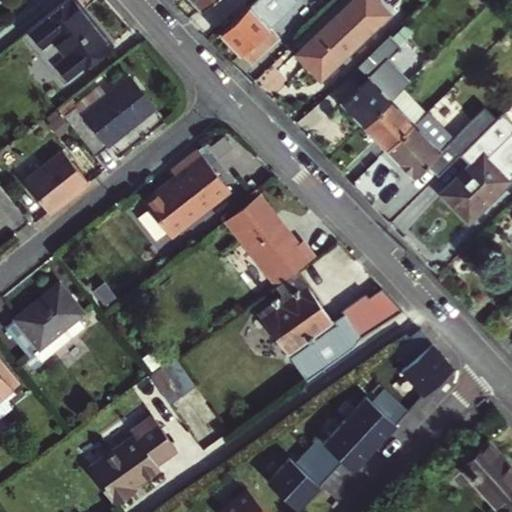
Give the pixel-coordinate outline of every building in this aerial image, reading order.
[(80,0),(69,0),(28,33),(67,83),(115,44),(80,0)] [(195,0),(204,9),(213,0),(195,0)] [(255,0),(223,31),(254,64),(282,37),(269,22),(263,16),(279,0),(255,0)] [(279,0),(263,16),(269,22),(291,0),(279,0)] [(392,11),(381,0),(352,0),(299,50),(323,76),(392,11)] [(364,122),(392,96),(405,83),(383,60),(380,63),(370,53),(350,72),(360,83),(343,99),(364,122)] [(67,114),(73,122),(97,151),(155,106),(131,77),(87,111),(81,103),(67,114)] [(392,96),(364,122),(385,143),(413,117),(426,105),(405,83),(392,96)] [(440,145),(413,117),(385,143),(413,173),(427,160),(438,171),(460,149),(482,128),(471,116),(440,145)] [(497,144),(482,128),(460,149),(473,162),(445,190),(471,216),(510,178),(487,154),(497,144)] [(179,170),(146,196),(174,231),(234,184),(201,143),(174,164),(179,170)] [(25,180),(50,211),(76,190),(78,192),(91,181),(65,148),(25,180)] [(260,191),(227,218),(278,282),(317,255),(303,240),(299,243),(260,191)] [(301,269),(281,284),(286,292),(261,310),(309,381),(357,347),(361,337),(404,309),(383,286),(370,295),(367,291),(343,309),(346,313),(336,320),(301,269)] [(60,280),(7,323),(30,353),(25,357),(34,368),(44,360),(36,348),(84,310),(60,280)] [(399,365),(425,393),(455,365),(421,328),(394,347),(405,359),(399,365)] [(158,368),(151,373),(171,400),(198,381),(179,353),(158,368)] [(0,357),(0,369),(13,386),(19,380),(0,357)] [(0,396),(13,386),(0,369),(0,396)] [(269,480),(299,508),(345,459),(355,468),(410,409),(380,382),(325,441),(320,436),(297,461),(291,456),(269,480)] [(140,436),(95,468),(120,504),(140,490),(137,486),(163,468),(160,464),(180,450),(157,416),(136,430),(140,436)] [(471,479),(499,511),(511,498),(511,470),(485,440),(448,473),(461,487),(471,479)] [(271,511),(249,486),(221,511),(271,511)] [(511,511),(511,498),(499,511),(500,511),(511,511)]
